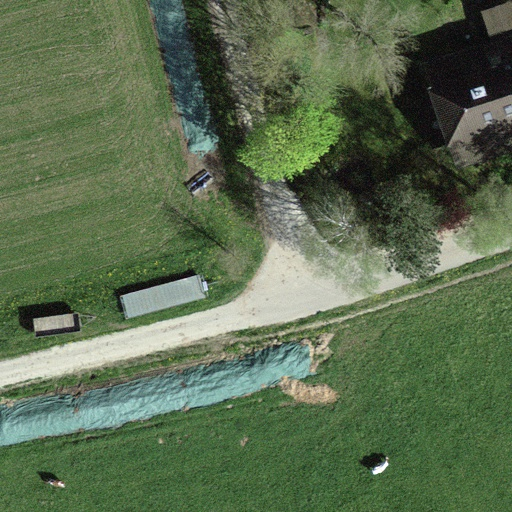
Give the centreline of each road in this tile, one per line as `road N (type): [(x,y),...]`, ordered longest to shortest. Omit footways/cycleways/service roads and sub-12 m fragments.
road 1 (track): [(0,374),(297,298),(218,0)]
road 2 (unclassified): [(511,229),(297,298)]
